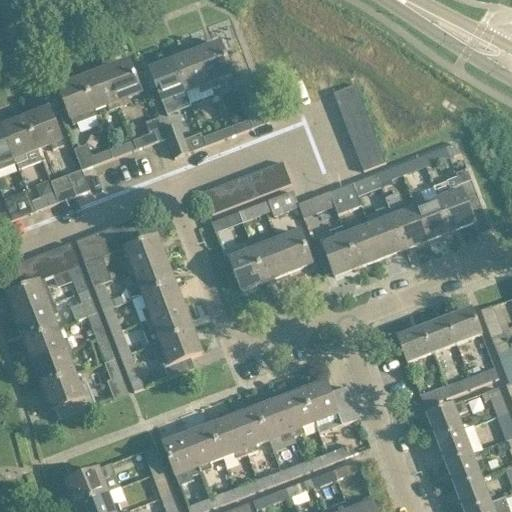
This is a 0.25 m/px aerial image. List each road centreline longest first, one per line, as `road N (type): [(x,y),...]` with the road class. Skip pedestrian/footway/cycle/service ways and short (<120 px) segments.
road 1 (residential): [(416,511),(344,321)]
road 2 (residential): [(241,345),(223,332),(169,183)]
road 3 (residential): [(344,321),(511,254)]
road 4 (residential): [(6,245),(169,183)]
road 5 (residential): [(169,183),(306,131)]
road 6 (tertiary): [(385,0),(506,75)]
